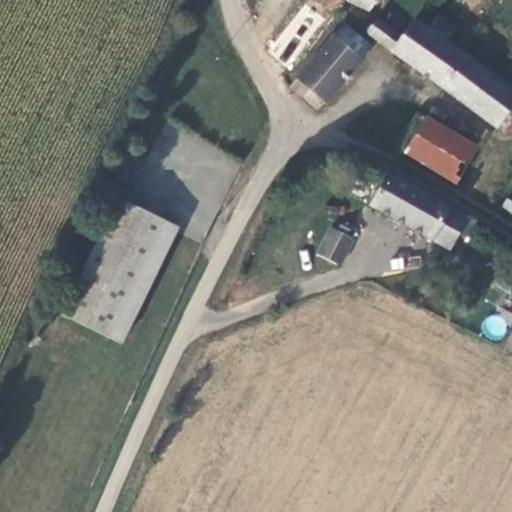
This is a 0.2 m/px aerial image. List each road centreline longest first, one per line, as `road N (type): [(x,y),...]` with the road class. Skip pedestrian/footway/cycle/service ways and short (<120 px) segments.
road 1 (unclassified): [(231,0),(272,110),(185,328)]
road 2 (track): [(511,231),(357,145),(272,110)]
road 3 (unclassified): [(185,328),(102,511)]
road 4 (unclassified): [(310,291),(185,328)]
